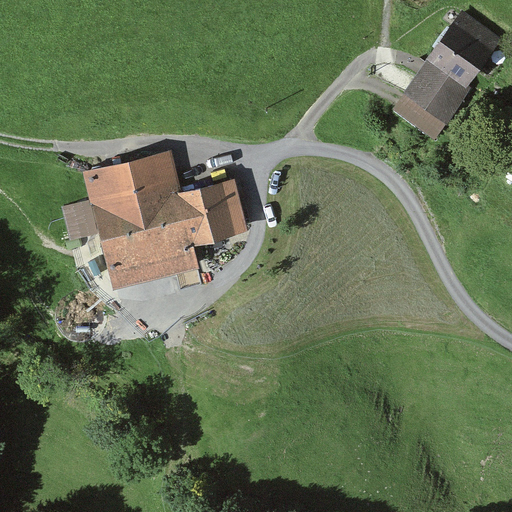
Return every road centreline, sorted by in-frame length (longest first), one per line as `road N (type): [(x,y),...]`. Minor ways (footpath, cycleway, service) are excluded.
road 1 (track): [(511,348),(460,301),(407,193),(333,150),(297,148),(252,160),(205,145),(62,149),(0,138)]
road 2 (track): [(173,344),(180,408),(174,511)]
